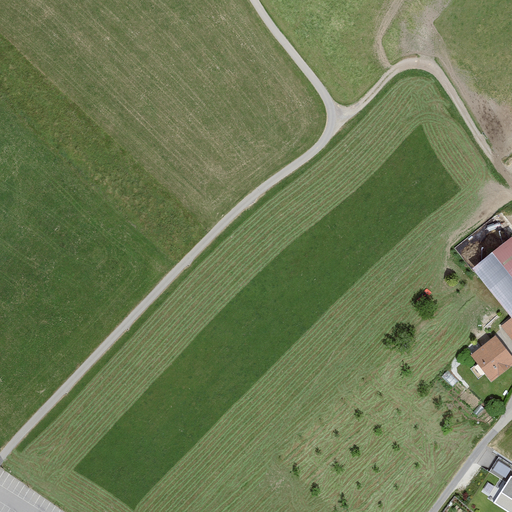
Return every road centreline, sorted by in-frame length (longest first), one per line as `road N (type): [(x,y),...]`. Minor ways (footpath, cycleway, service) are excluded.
road 1 (unclassified): [(253,0),(323,94),(331,111),(325,137),(212,232),(0,459)]
road 2 (track): [(331,119),(358,106),(401,65),(429,64),(511,182)]
road 3 (unclassified): [(511,414),(432,511)]
